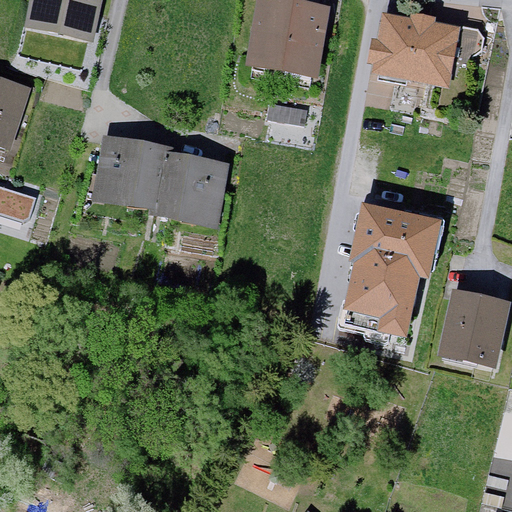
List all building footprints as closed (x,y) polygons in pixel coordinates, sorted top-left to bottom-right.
[(99,0),(33,0),(26,34),(90,47),(99,0)] [(333,15),(264,4),(252,73),(321,85),(333,15)] [(463,37),(385,21),(373,81),(451,96),(463,37)] [(32,95),(0,85),(0,151),(14,156),(32,95)] [(174,155),(106,144),(96,208),(153,217),(152,225),(218,235),(228,172),(173,163),(174,155)] [(31,215),(35,197),(21,193),(16,211),(31,215)] [(445,227),(367,212),(343,329),(411,343),(423,284),(434,286),(445,227)] [(511,314),(511,308),(454,296),(440,363),(500,375),(511,314)]
